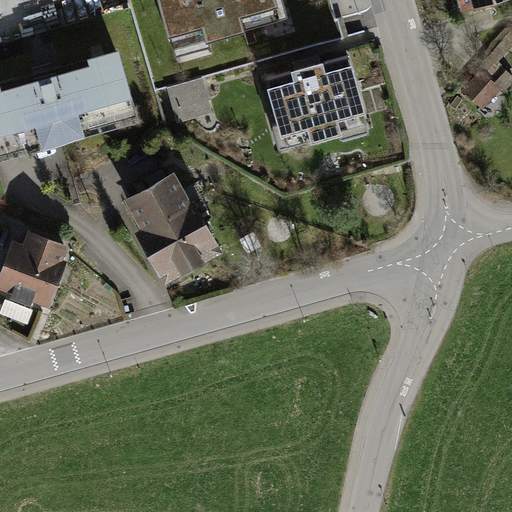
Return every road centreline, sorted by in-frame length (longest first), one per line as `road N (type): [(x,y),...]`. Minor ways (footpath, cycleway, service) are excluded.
road 1 (residential): [(445,249),(0,376)]
road 2 (residential): [(445,249),(434,304),(379,440),(364,511)]
road 3 (residential): [(394,0),(443,176),(445,249)]
